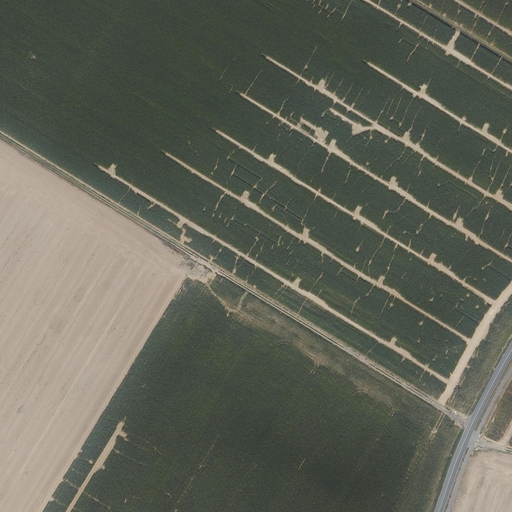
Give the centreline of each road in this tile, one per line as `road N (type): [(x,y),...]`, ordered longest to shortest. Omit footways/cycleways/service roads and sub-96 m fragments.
road 1 (track): [(470,427),(0,135)]
road 2 (secondary): [(511,349),(464,439),(438,511)]
